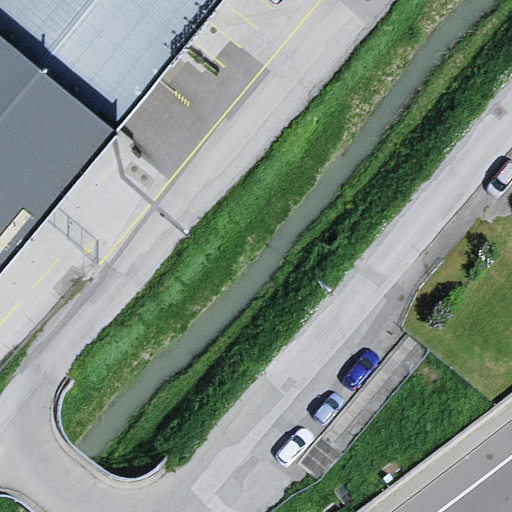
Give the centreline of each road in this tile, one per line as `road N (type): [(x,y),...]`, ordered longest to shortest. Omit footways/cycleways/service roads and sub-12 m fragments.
road 1 (unclassified): [(345,0),(0,425)]
road 2 (unclassified): [(511,133),(196,511)]
